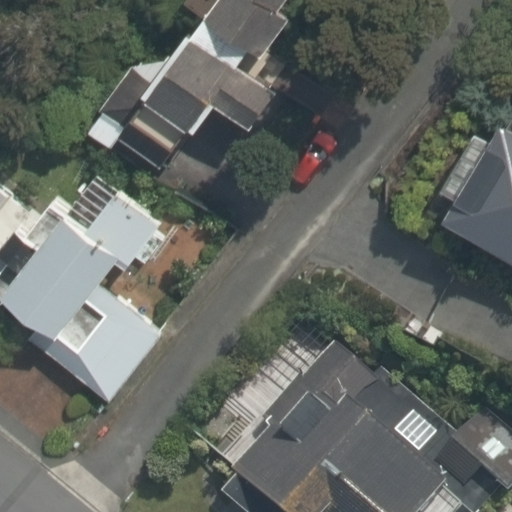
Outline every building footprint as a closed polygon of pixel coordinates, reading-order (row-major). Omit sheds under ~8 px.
[(307,0),(237,0),(286,32),(307,0)] [(263,121),(295,76),(215,19),(147,115),(198,151),(234,101),(263,121)] [(511,115),(458,211),(511,241),(511,115)] [(152,261),(179,225),(103,167),(61,223),(0,176),(0,290),(19,305),(28,293),(76,329),(66,341),(121,383),(168,321),(117,282),(140,252),(152,261)] [(449,431),(411,402),(420,390),(362,345),(238,506),(246,511),(429,511),(455,479),(428,458),(449,431)]
